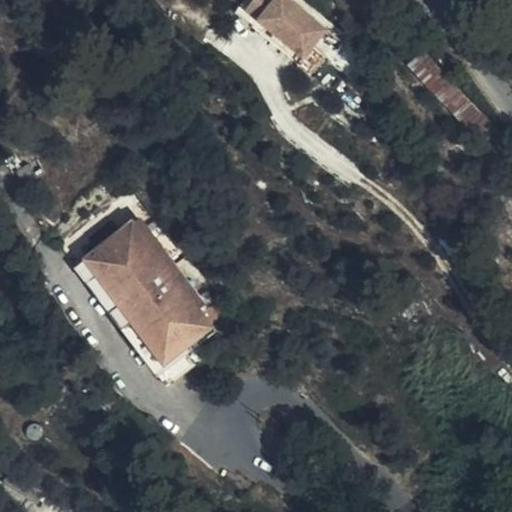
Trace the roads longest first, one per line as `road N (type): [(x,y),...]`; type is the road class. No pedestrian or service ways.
road 1 (track): [(511,359),(488,333),(443,248),(376,188),(277,76)]
road 2 (residential): [(394,511),(387,491),(352,453),(280,396),(259,395),(232,413),(240,447),(325,511)]
road 3 (residential): [(437,0),(511,98)]
